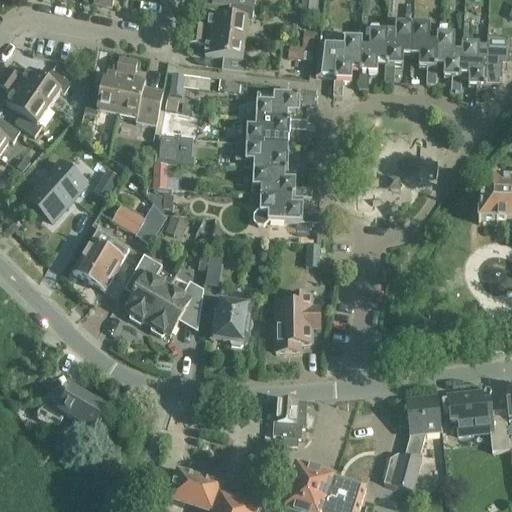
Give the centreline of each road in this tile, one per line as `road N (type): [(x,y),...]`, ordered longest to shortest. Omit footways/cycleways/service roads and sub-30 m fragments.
road 1 (residential): [(373,242),(419,225),(474,144),(471,123),(451,109),(380,103),(331,114),(323,187),(351,226)]
road 2 (tertiary): [(178,391),(103,361),(0,261)]
road 3 (residential): [(0,39),(19,21),(38,19),(149,41),(165,24),(168,0)]
road 4 (tertiary): [(178,391),(355,389)]
road 5 (tertiary): [(355,389),(511,366)]
road 6 (residential): [(355,389),(373,242)]
